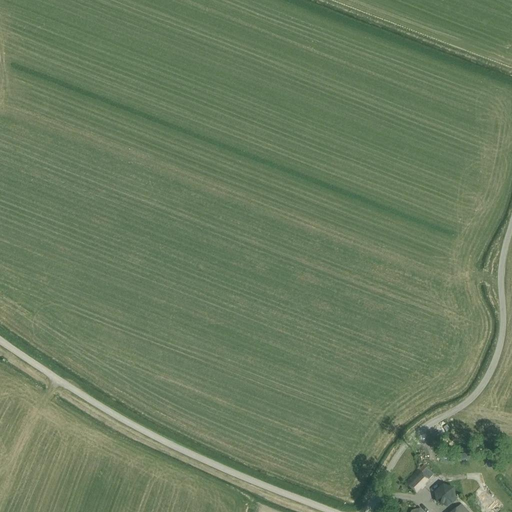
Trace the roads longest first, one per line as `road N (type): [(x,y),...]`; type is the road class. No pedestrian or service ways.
road 1 (unclassified): [(330,511),(196,457),(0,341)]
road 2 (unclassified): [(365,511),(408,439),(461,406),(489,375),(503,326),(500,269),(511,224)]
road 3 (track): [(335,0),(511,67)]
